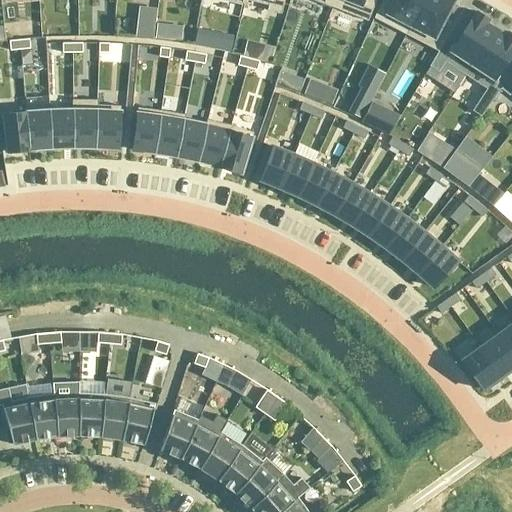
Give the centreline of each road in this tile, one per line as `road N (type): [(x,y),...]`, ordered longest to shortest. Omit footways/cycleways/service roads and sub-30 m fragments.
road 1 (residential): [(0,208),(120,201),(199,214),(263,237),(377,306),(498,445),(511,436)]
road 2 (residential): [(9,511),(45,499),(95,496),(150,511)]
